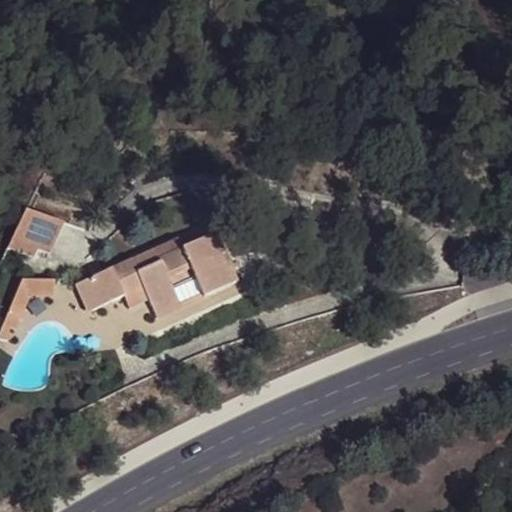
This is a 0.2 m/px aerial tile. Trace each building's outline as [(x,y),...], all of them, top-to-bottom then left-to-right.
[(7,250),(33,259),(36,251),(48,255),(63,224),(26,212),(7,250)] [(77,286),(89,314),(123,298),(142,290),(148,303),(156,321),(231,288),(209,239),(182,251),(159,261),(160,264),(138,274),(132,262),(77,286)] [(132,262),(138,274),(160,264),(159,261),(182,251),(177,241),(132,262)] [(21,282),(0,332),(0,341),(5,343),(8,342),(13,337),(8,334),(9,329),(15,332),(29,298),(53,298),(54,282),(21,282)] [(148,303),(142,290),(123,298),(129,311),(148,303)]
